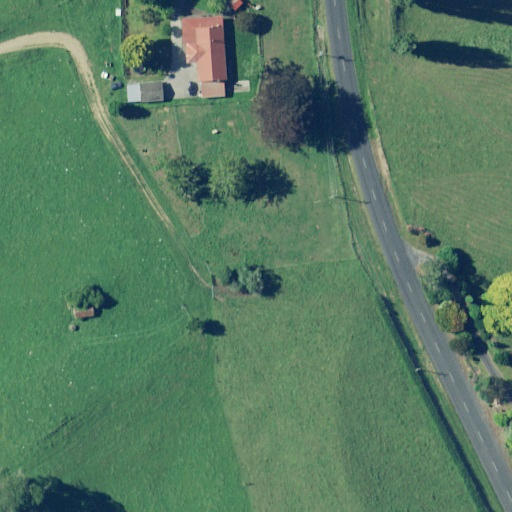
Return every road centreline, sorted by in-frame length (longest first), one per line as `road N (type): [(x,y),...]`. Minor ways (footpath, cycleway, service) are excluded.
road 1 (unclassified): [(334,0),(363,168),(411,295),(511,501)]
road 2 (track): [(0,50),(23,39),(60,39),(96,119)]
